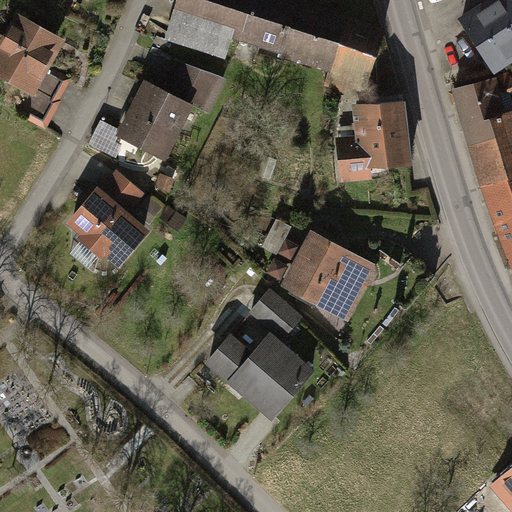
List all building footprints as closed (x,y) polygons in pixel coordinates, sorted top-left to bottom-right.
[(185,0),(173,39),(235,59),(242,36),(288,51),(286,59),(332,73),(328,87),(371,100),(395,24),(316,0),(185,0)] [(511,0),(499,0),(473,18),(509,71),(511,68),(511,0)] [(0,70),(47,95),(78,36),(28,10),(13,38),(0,30),(0,70)] [(176,86),(149,76),(125,136),(180,158),(201,104),(213,108),(226,75),(187,59),(176,86)] [(511,82),(509,75),(459,92),(511,247),(511,82)] [(362,135),(342,138),(347,185),(381,181),(380,166),(421,161),(415,104),(360,110),(362,135)] [(151,192),(120,168),(77,223),(132,267),(164,226),(139,207),(151,192)] [(391,267),(321,228),(290,284),(360,322),(391,267)] [(310,318),(275,287),(253,312),(277,333),(261,350),(239,331),(214,359),(284,421),(330,370),(292,337),(310,318)] [(511,472),(496,485),(511,504),(511,472)]
